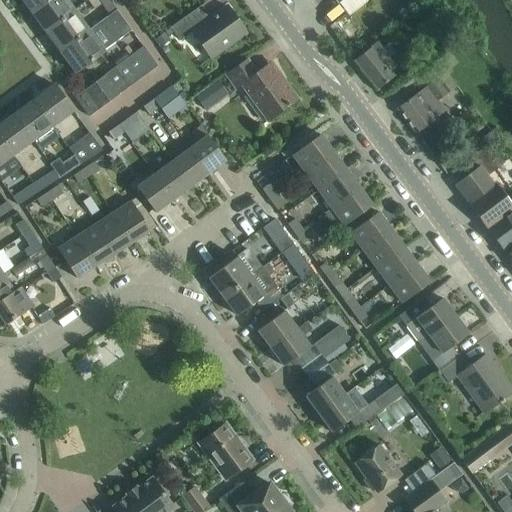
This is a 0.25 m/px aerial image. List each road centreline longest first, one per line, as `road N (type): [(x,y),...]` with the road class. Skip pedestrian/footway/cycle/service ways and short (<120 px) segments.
road 1 (tertiary): [(511,318),(334,78),(264,0)]
road 2 (residential): [(340,511),(187,308),(160,293),(127,291)]
road 3 (residential): [(127,291),(253,197),(241,177)]
road 4 (residential): [(0,371),(127,291)]
road 5 (residential): [(0,393),(28,454),(14,511)]
